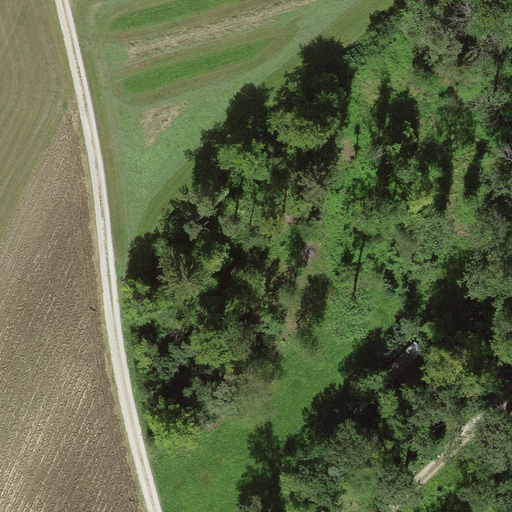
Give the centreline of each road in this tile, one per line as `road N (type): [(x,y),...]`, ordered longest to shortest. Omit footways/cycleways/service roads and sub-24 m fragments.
road 1 (unclassified): [(150,511),(112,341),(91,129),(58,0)]
road 2 (track): [(383,511),(511,386)]
